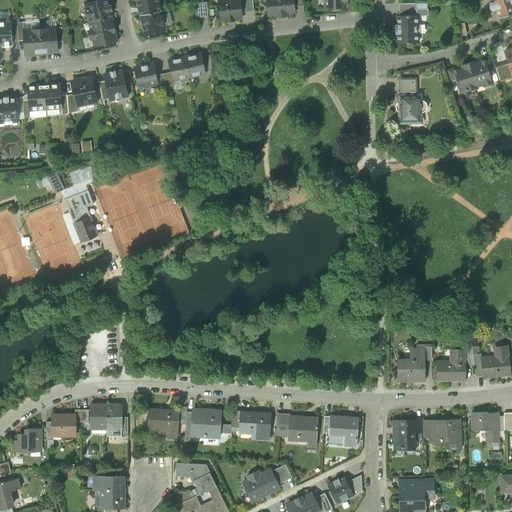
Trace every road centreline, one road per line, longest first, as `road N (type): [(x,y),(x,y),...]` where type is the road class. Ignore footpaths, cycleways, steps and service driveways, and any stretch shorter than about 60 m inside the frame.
road 1 (residential): [(0,431),(31,404),(99,385),(374,400)]
road 2 (residential): [(370,18),(132,52)]
road 3 (residential): [(373,64),(436,57),(511,31)]
road 4 (residential): [(374,400),(511,392)]
road 5 (residential): [(250,511),(372,451)]
